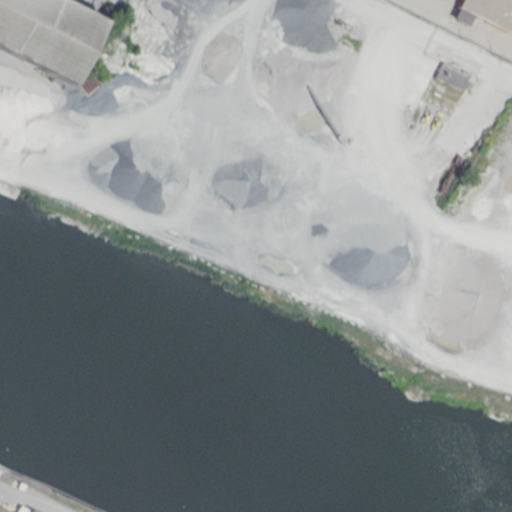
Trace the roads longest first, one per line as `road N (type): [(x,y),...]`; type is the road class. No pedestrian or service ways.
road 1 (track): [(0,172),(177,225),(422,352),(511,382),(507,251),(435,225),(265,125),(246,90),(241,50),(259,0)]
road 2 (track): [(511,84),(479,101),(416,175),(426,249),(421,294),(383,323),(363,318)]
